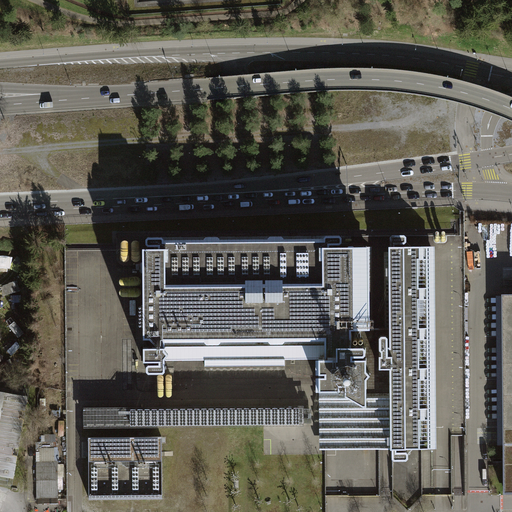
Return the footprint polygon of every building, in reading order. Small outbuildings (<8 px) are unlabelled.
[(388,244),(404,244),(404,235),(388,235),(388,244)] [(364,395),(383,395),(382,327),(370,328),(370,247),(331,247),(331,245),(340,245),(340,236),(143,237),(143,246),(152,246),(152,249),(140,249),(141,361),(152,361),(152,363),(144,363),(144,372),(163,372),(163,361),(203,360),(203,366),(282,366),(282,359),(317,359),(317,389),(337,389),(337,384),(343,384),(343,394),(361,404),(364,404),(364,395)] [(388,449),(389,448),(419,448),(434,448),(434,376),(432,246),(387,247),(387,252),(382,252),(382,327),(383,395),(388,395),(388,449)] [(13,255),(0,254),(0,270),(13,270),(13,255)] [(5,297),(22,292),(19,282),(2,288),(5,297)] [(511,293),(499,294),(501,493),(511,492),(511,293)] [(337,389),(317,389),(317,449),(323,449),(377,449),(388,449),(388,395),(383,395),(364,395),(364,404),(361,404),(343,394),(343,384),(337,384),(337,389)] [(0,429),(19,433),(22,418),(17,417),(18,410),(23,411),(26,396),(0,391),(0,429)] [(85,410),(85,424),(301,423),(301,408),(85,410)] [(17,448),(19,433),(0,429),(0,475),(11,477),(15,455),(10,454),(12,447),(17,448)] [(86,437),(87,498),(160,498),(160,453),(160,436),(86,437)] [(51,447),(37,447),(37,461),(34,461),(34,499),(56,499),(56,461),(51,461),(51,447)] [(406,460),(406,451),(389,451),(390,460),(406,460)]
